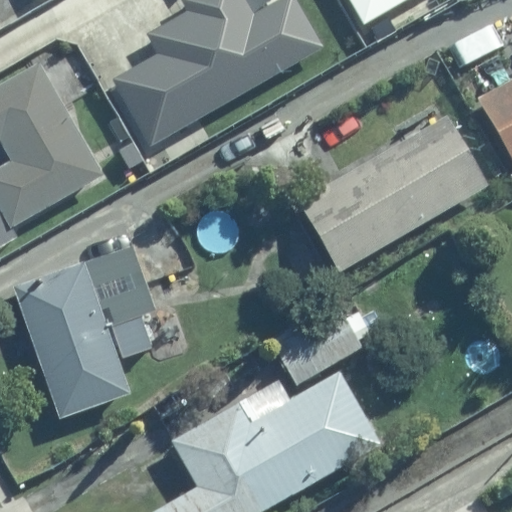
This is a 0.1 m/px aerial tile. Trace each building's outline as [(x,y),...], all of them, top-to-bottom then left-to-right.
[(289,0),(197,0),(238,73),(211,88),(234,128),(290,97),(277,74),(352,33),(333,0),(298,0),(291,4),(289,0)] [(352,0),(365,22),(403,0),(352,0)] [(84,42),(0,88),(0,208),(13,232),(109,179),(77,121),(116,100),(84,42)] [(511,76),(473,98),(511,166),(511,76)] [(483,185),(443,116),(293,201),(335,271),(483,185)] [(88,275),(17,299),(58,427),(132,402),(119,362),(159,349),(141,296),(99,310),(88,275)] [(300,390),(362,351),(333,305),(272,344),(300,390)] [(277,511),(376,455),(382,451),(339,376),(255,425),(243,404),(173,445),(197,486),(153,511),(277,511)]
